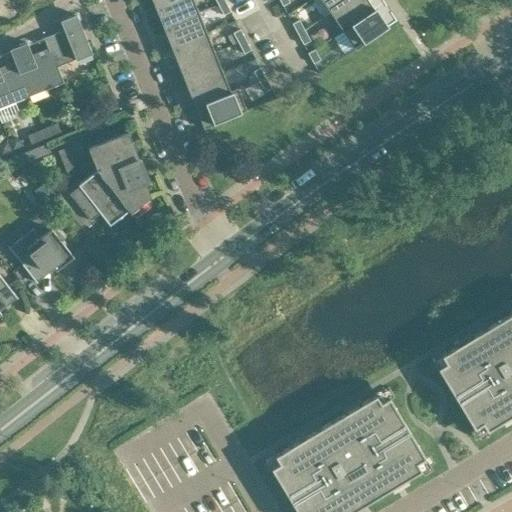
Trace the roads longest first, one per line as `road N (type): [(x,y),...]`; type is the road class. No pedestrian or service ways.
road 1 (secondary): [(226,253),(511,62)]
road 2 (secondary): [(0,430),(226,253)]
road 3 (residential): [(226,253),(202,222),(112,0)]
